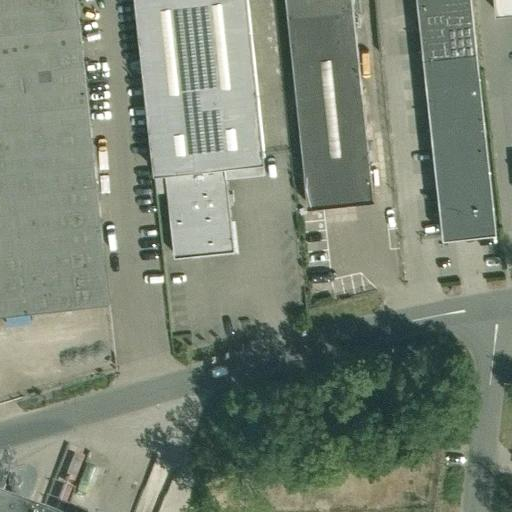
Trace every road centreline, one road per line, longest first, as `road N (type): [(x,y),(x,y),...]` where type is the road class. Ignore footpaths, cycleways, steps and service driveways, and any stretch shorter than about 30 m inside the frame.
road 1 (unclassified): [(0,438),(375,330),(498,306)]
road 2 (unclassified): [(475,511),(498,306)]
